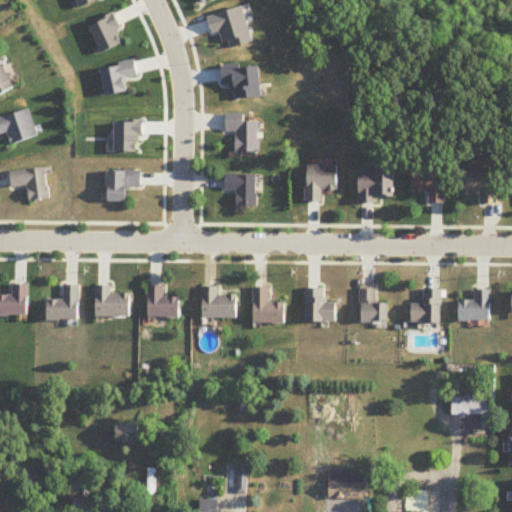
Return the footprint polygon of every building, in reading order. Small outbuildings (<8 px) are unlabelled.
[(0,97),(14,92),(0,59),(0,97)] [(0,137),(0,138),(9,135),(12,147),(39,138),(30,111),(0,119),(0,137)] [(246,115),(227,116),(227,133),(237,133),(237,155),(261,155),(261,124),(246,124),(246,115)] [(339,167),(306,167),(306,203),(324,203),(324,191),(339,191),(339,167)] [(28,188),(30,203),(51,201),(47,169),(10,173),(12,190),(28,188)] [(141,172),(108,172),(108,203),(128,203),(128,189),(141,189),(141,172)] [(430,205),(446,205),(446,174),(414,174),(414,194),(430,194),(430,205)] [(483,197),(483,205),(500,205),(500,174),(464,174),(464,197),(483,197)] [(381,199),(396,199),(396,175),(360,175),(360,206),(381,206),(381,199)] [(237,208),(259,208),(259,176),(226,176),(226,192),(237,192),(237,208)] [(0,295),(0,315),(29,315),(29,285),(13,285),(13,295),(0,295)] [(81,285),(65,285),(65,300),(48,300),(48,320),(81,320),(81,285)] [(132,316),(132,293),(113,293),(113,285),(97,285),(97,316),(132,316)] [(182,316),(182,297),(165,297),(165,285),(150,285),(150,316),(182,316)] [(203,317),(238,317),(238,295),(219,295),(219,286),(203,286),(203,317)] [(287,302),(270,302),(270,287),(254,287),(254,324),(287,324),(287,302)] [(338,302),(325,302),(325,288),(306,288),(306,322),(338,322),(338,302)] [(361,288),(361,323),(389,322),(389,303),(376,303),(376,288),(361,288)] [(442,289),(423,289),(423,303),(411,303),(411,323),(442,323),(442,289)] [(475,300),(458,300),(458,321),(491,321),(491,290),(475,290),(475,300)] [(452,415),(487,415),(487,397),(452,397),(452,415)] [(117,443),(142,443),(142,424),(117,424),(117,443)] [(238,493),(247,494),(249,464),(240,463),(238,493)] [(355,470),(331,470),(331,499),(364,499),(364,476),(355,476),(355,470)] [(73,499),(102,499),(102,480),(73,480),(73,499)] [(427,511),(428,492),(405,492),(405,511),(427,511)]
